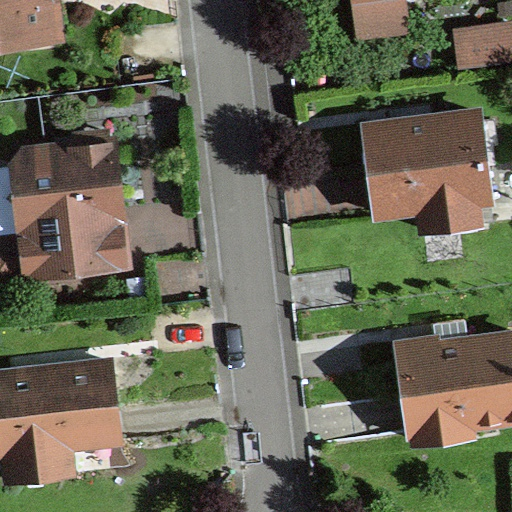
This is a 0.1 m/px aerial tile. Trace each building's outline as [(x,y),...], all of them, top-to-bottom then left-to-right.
[(0,0),(0,22),(15,21),(16,32),(44,30),(40,0),(0,0)] [(412,15),(410,0),(358,0),(362,22),(412,15)] [(15,21),(0,22),(0,33),(16,32),(15,21)] [(481,106),(370,122),(381,206),(424,201),(426,223),(479,216),(478,193),(489,192),(481,106)] [(129,221),(119,130),(90,133),(80,124),(72,135),(27,140),(17,152),(20,176),(32,186),(36,221),(84,215),(96,225),(129,221)] [(32,186),(20,176),(25,222),(36,221),(32,186)] [(36,221),(25,222),(25,224),(30,266),(30,268),(132,258),(129,221),(96,225),(84,215),(36,221)] [(0,227),(0,268),(30,266),(25,224),(0,227)] [(471,417),(511,411),(511,329),(474,334),(471,336),(471,340),(441,343),(439,334),(403,340),(414,425),(420,424),(421,434),(472,426),(471,417)] [(56,439),(67,438),(121,431),(112,353),(0,365),(0,445),(3,446),(6,469),(58,466),(56,439)] [(69,465),(67,438),(56,439),(58,466),(69,465)]
